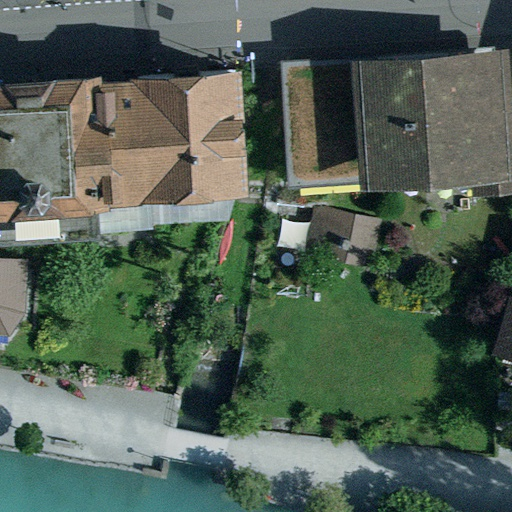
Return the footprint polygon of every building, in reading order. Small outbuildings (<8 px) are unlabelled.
[(511,177),(511,122),(496,123),(492,60),(371,67),(371,76),(292,81),(298,173),(383,168),(382,158),(458,153),(460,180),(511,177)] [(117,169),(118,182),(240,174),(233,68),(140,75),(140,79),(90,83),(89,78),(0,83),(0,231),(97,225),(94,171),(117,169)] [(333,206),(323,246),(369,258),(379,218),(333,206)] [(0,325),(6,326),(18,309),(21,263),(0,261),(0,325)] [(511,297),(502,334),(511,336),(511,297)]
